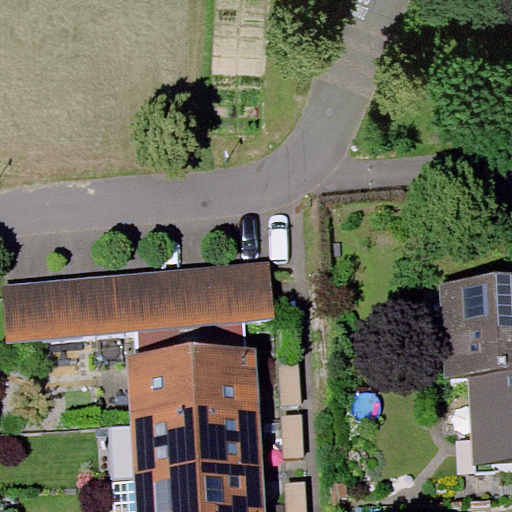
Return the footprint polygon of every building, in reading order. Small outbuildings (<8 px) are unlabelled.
[(3,292),(8,353),(275,332),(270,271),(3,292)] [(511,380),(511,288),(457,292),(458,318),(449,318),(453,384),(476,382),(511,380)] [(136,421),(263,414),(260,356),(133,363),(136,421)] [(299,366),(278,367),(281,411),(302,410),(299,366)] [(493,441),(495,469),(511,467),(511,380),(476,382),(479,442),(493,441)] [(140,479),(266,472),(263,414),(136,421),(140,479)] [(303,422),(282,422),(284,465),(305,464),(303,422)] [(141,511),(268,511),(266,472),(140,479),(141,511)] [(309,511),(309,489),(285,490),(285,511),(309,511)]
